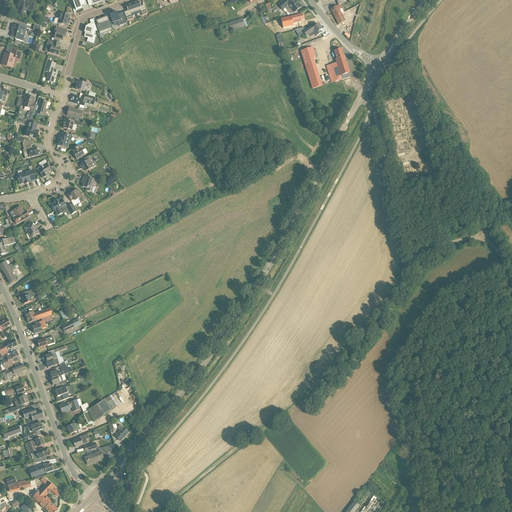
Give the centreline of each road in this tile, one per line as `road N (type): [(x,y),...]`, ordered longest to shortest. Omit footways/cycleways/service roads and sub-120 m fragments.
road 1 (tertiary): [(144,435),(242,307),(377,69)]
road 2 (track): [(420,250),(301,400),(158,511)]
road 3 (residential): [(93,494),(65,457),(0,280)]
road 4 (residential): [(64,96),(81,18),(133,0)]
road 5 (residential): [(31,194),(62,178),(48,139),(64,96)]
